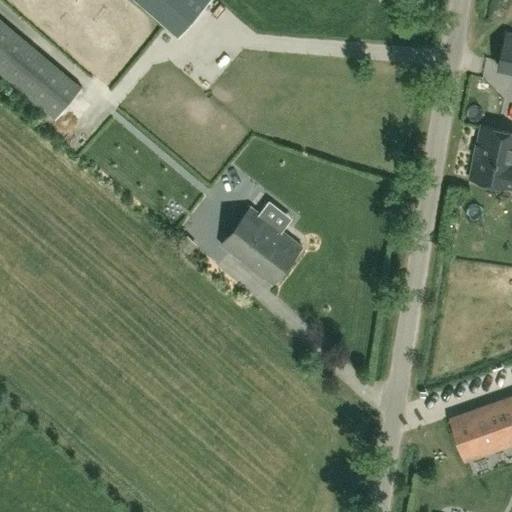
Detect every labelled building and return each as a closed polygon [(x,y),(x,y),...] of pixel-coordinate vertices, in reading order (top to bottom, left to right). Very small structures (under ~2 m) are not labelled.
[(140,0),(179,34),(208,0),(140,0)] [(0,70),(56,117),(82,86),(0,17),(0,70)] [(511,68),(511,33),(506,32),(498,65),(511,68)] [(197,107),(230,135),(257,104),(225,76),(197,107)] [(475,156),(505,163),(506,158),(511,159),(511,131),(482,125),(475,156)] [(511,159),(506,158),(505,163),(475,156),(470,177),(483,180),(511,186),(511,159)] [(272,283),(302,245),(251,206),(221,244),(272,283)] [(465,457),(511,440),(511,396),(451,418),(465,457)]
